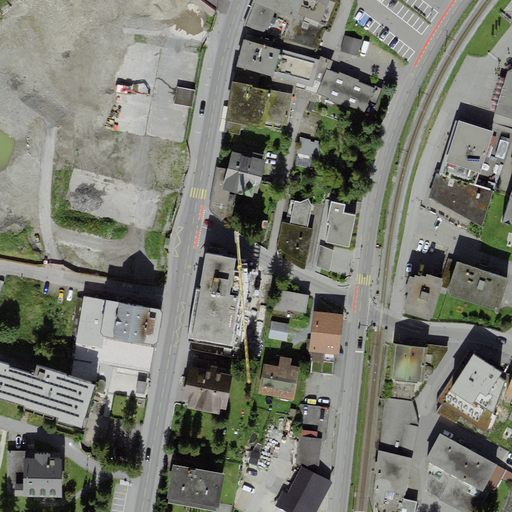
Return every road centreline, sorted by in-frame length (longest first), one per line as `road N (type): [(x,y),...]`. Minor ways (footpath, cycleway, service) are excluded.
road 1 (secondary): [(360,310),(391,136),(428,52),(463,0)]
road 2 (unknown): [(67,277),(45,241),(38,202),(45,111),(66,59),(100,25)]
road 3 (secondary): [(242,0),(226,43),(192,223)]
road 4 (secondary): [(338,511),(360,310)]
road 5 (secondary): [(179,295),(146,484)]
road 6 (tertiary): [(192,223),(360,310)]
road 7 (residential): [(179,295),(0,266)]
road 8 (residential): [(146,484),(95,470),(69,444),(0,421)]
road 9 (tertiary): [(360,310),(407,328),(511,347)]
